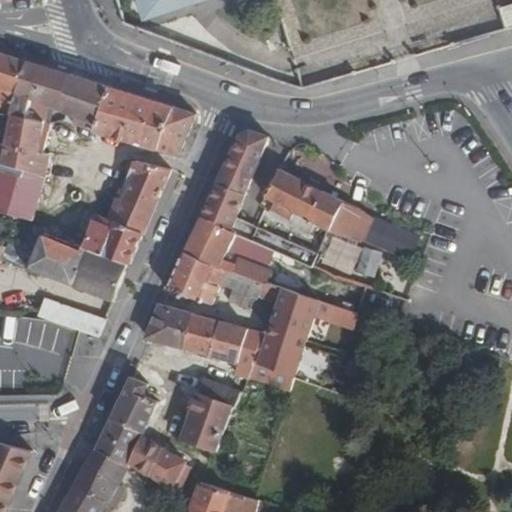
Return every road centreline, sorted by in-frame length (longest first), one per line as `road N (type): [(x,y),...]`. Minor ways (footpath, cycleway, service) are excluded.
road 1 (residential): [(228,97),(93,412)]
road 2 (tertiary): [(488,71),(313,111),(263,109),(228,97)]
road 3 (tertiary): [(228,97),(94,42)]
